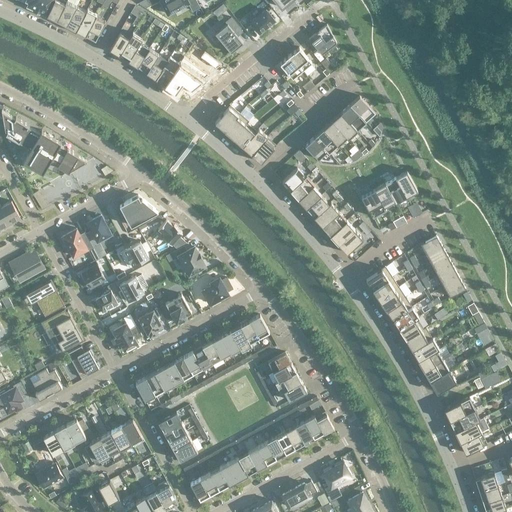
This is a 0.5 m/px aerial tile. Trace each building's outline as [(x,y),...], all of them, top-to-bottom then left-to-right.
[(47,14),(53,0),(25,0),(26,0),(29,2),(27,5),(27,6),(28,6),(33,9),(34,9),(35,9),(39,11),(40,12),(46,15),(47,15),(47,14)] [(47,15),(57,20),(57,19),(65,2),(66,1),(65,1),(62,0),(54,0),(47,14),(47,15)] [(65,2),(57,20),(66,25),(76,5),(66,0),(66,1),(65,2)] [(144,0),(143,0),(138,3),(146,8),(148,7),(144,0)] [(159,0),(160,1),(168,14),(188,3),(192,11),(199,7),(195,0),(159,0)] [(76,5),(66,25),(76,30),(86,10),(76,5)] [(134,5),(130,12),(136,16),(132,23),(136,26),(145,12),(134,5)] [(97,14),(87,9),(86,10),(76,30),(85,35),(96,16),(97,14)] [(269,24),(274,20),(275,20),(274,19),(266,9),(250,22),(253,25),(251,26),(256,32),(258,31),(258,32),(259,32),(260,32),(264,28),(269,24)] [(96,16),(85,35),(95,41),(106,21),(96,16)] [(215,33),(231,53),(243,43),(236,34),(241,30),(231,17),(225,22),(226,24),(215,33)] [(336,42),(326,24),(318,30),(319,32),(316,34),(315,33),(308,38),(321,54),(336,42)] [(119,31),(109,49),(119,54),(129,37),(119,31)] [(140,41),(142,38),(141,38),(141,37),(140,37),(139,37),(139,36),(138,36),(138,35),(137,35),(136,35),(136,34),(135,34),(134,34),(134,33),(133,33),(133,32),(132,32),(129,37),(119,54),(128,60),(140,41)] [(140,41),(128,60),(137,66),(149,47),(140,41)] [(158,53),(149,47),(137,66),(146,72),(158,53)] [(294,50),(289,54),(302,70),(311,62),(299,47),(294,50)] [(204,51),(200,57),(216,68),(221,64),(204,51)] [(158,53),(146,72),(155,78),(167,60),(158,53)] [(302,70),(289,54),(284,59),(280,63),(292,78),(302,70)] [(164,84),(179,63),(170,56),(167,60),(155,78),(164,84)] [(326,58),(321,62),(329,73),(335,69),(326,58)] [(179,63),(164,84),(175,92),(183,82),(191,88),(202,79),(179,63)] [(359,95),(350,104),(366,122),(375,113),(359,95)] [(224,130),(239,113),(230,104),(222,113),(221,112),(218,115),(220,116),(215,122),(224,130)] [(350,104),(341,112),(357,130),(366,122),(350,104)] [(47,133),(41,130),(40,133),(28,126),(29,125),(15,117),(15,118),(1,110),(5,133),(6,133),(5,134),(19,141),(30,148),(23,161),(43,172),(50,160),(57,164),(68,171),(69,171),(87,160),(78,155),(78,154),(67,148),(66,148),(59,144),(61,141),(55,138),(55,137),(47,133)] [(357,130),(341,112),(332,120),(347,136),(346,136),(348,138),(357,130)] [(239,113),(224,130),(233,138),(247,122),(248,120),(239,113)] [(332,120),(323,128),(338,144),(346,136),(347,136),(332,120)] [(247,122),(233,138),(242,146),(256,130),(247,122)] [(376,126),(372,129),(379,136),(381,131),(376,126)] [(256,130),(242,146),(251,154),(266,136),(267,136),(258,128),(256,130)] [(338,144),(323,128),(314,136),(327,150),(329,152),(338,144)] [(266,136),(251,154),(261,162),(276,144),(266,136)] [(327,150),(314,136),(305,144),(318,159),(327,150)] [(113,170),(106,166),(101,169),(104,175),(113,170)] [(297,167),(282,181),(290,190),(305,176),(297,167)] [(417,190),(407,170),(395,177),(406,196),(417,190)] [(314,184),(306,175),(305,176),(290,190),(298,199),(313,185),(314,184)] [(394,200),(395,202),(406,196),(395,177),(385,182),(394,200)] [(374,188),(384,206),(384,205),(394,200),(385,182),(374,188)] [(306,208),(321,194),(313,185),(298,199),(306,208)] [(361,195),(372,217),(386,209),(384,205),(384,206),(374,188),(361,195)] [(119,204),(131,225),(158,211),(138,194),(119,204)] [(328,203),(321,194),(306,208),(314,216),(329,203),(328,203)] [(9,222),(10,224),(15,221),(14,220),(20,217),(11,201),(1,206),(0,206),(9,222)] [(328,203),(329,203),(314,216),(322,225),(338,211),(330,202),(330,201),(328,203)] [(0,206),(1,206),(0,204),(0,229),(3,228),(2,226),(9,222),(0,206)] [(322,225),(330,234),(346,220),(338,211),(322,225)] [(101,214),(87,222),(97,240),(99,239),(100,240),(102,241),(108,237),(109,235),(108,234),(111,233),(101,214)] [(172,243),(176,247),(185,242),(178,236),(182,232),(174,224),(173,225),(166,219),(158,228),(165,234),(163,236),(171,244),(172,243)] [(354,229),(346,220),(330,234),(338,243),(354,229)] [(390,230),(395,227),(393,221),(387,224),(390,230)] [(76,228),(62,236),(73,256),(87,248),(76,228)] [(363,238),(354,229),(338,243),(346,252),(346,253),(363,238)] [(426,254),(442,245),(436,234),(420,243),(426,253),(426,254)] [(136,243),(124,250),(133,265),(148,257),(146,252),(150,249),(146,242),(142,244),(141,244),(138,245),(136,243)] [(183,245),(171,252),(174,258),(179,255),(185,266),(183,267),(187,274),(188,273),(189,274),(196,270),(197,271),(204,267),(203,266),(205,265),(201,259),(201,258),(200,258),(198,254),(198,253),(198,252),(198,253),(194,246),(186,250),(183,245)] [(432,264),(448,256),(442,245),(426,254),(426,253),(424,255),(430,266),(432,265),(432,264)] [(34,249),(9,262),(15,272),(19,270),(24,279),(44,268),(34,249)] [(438,275),(453,266),(448,256),(432,264),(432,265),(437,275),(438,275)] [(97,265),(81,273),(89,287),(105,279),(97,265)] [(372,288),(392,276),(385,265),(366,278),(372,288)] [(443,285),(459,277),(453,266),(438,275),(437,275),(435,276),(442,287),(444,286),(443,285)] [(0,290),(8,286),(0,270),(0,290)] [(122,289),(118,292),(122,299),(130,295),(131,298),(144,291),(135,275),(119,284),(122,289)] [(379,298),(398,286),(392,276),(372,288),(379,298)] [(219,277),(211,282),(212,284),(203,290),(203,291),(202,292),(205,299),(207,298),(210,303),(215,300),(216,300),(216,299),(218,298),(219,298),(227,293),(226,291),(232,288),(226,277),(220,280),(219,277)] [(449,296),(465,288),(459,277),(443,285),(444,286),(449,296)] [(42,283),(30,289),(31,290),(25,293),(30,303),(36,300),(45,315),(44,316),(64,305),(56,289),(51,278),(47,280),(48,281),(42,284),(42,283)] [(96,298),(102,310),(117,302),(113,294),(118,291),(113,282),(107,285),(110,289),(103,293),(103,294),(96,298)] [(386,308),(403,297),(403,298),(405,296),(398,286),(379,298),(386,308)] [(466,290),(461,293),(466,302),(471,299),(466,290)] [(169,300),(165,302),(175,321),(176,321),(177,321),(186,316),(186,315),(191,312),(181,293),(177,295),(177,294),(168,299),(169,300)] [(8,296),(3,299),(7,307),(13,304),(8,296)] [(403,297),(386,308),(392,318),(409,307),(403,298),(403,297)] [(473,302),(467,305),(472,314),(478,311),(473,302)] [(399,329),(416,317),(409,307),(392,318),(399,329)] [(443,307),(437,311),(441,316),(447,312),(443,307)] [(41,321),(57,352),(83,338),(67,310),(66,311),(64,308),(41,321)] [(161,326),(162,326),(153,309),(139,317),(147,334),(149,333),(150,336),(157,332),(157,331),(163,328),(161,326)] [(482,318),(478,311),(473,314),(477,321),(482,318)] [(249,319),(259,337),(269,332),(259,314),(249,319)] [(406,339),(423,328),(416,317),(399,329),(406,339)] [(250,342),(259,337),(249,319),(240,325),(250,342)] [(137,343),(135,339),(142,335),(136,326),(130,329),(126,322),(113,329),(124,350),(137,343)] [(484,322),(477,326),(483,335),(489,332),(484,322)] [(250,342),(240,325),(230,330),(240,347),(240,348),(242,351),(252,345),(250,342)] [(412,349),(431,338),(425,327),(423,328),(406,339),(412,349)] [(231,353),(240,348),(240,347),(230,330),(221,335),(231,353)] [(489,332),(483,336),(487,343),(493,339),(489,332)] [(221,357),(230,352),(230,353),(231,353),(221,335),(211,340),(221,357)] [(437,348),(437,349),(439,348),(438,347),(432,337),(431,338),(412,349),(418,359),(437,348)] [(222,358),(221,357),(211,340),(202,345),(212,363),(222,358)] [(202,345),(193,350),(202,368),(212,363),(202,345)] [(84,351),(81,346),(67,353),(80,377),(98,367),(99,366),(97,362),(96,362),(92,356),(93,355),(90,349),(89,349),(84,351)] [(437,349),(437,348),(418,359),(424,370),(443,359),(437,349)] [(193,350),(183,356),(193,373),(202,368),(193,350)] [(273,371),(282,366),(291,361),(285,351),(267,361),(273,371)] [(183,379),(193,373),(183,356),(174,361),(183,379)] [(449,369),(443,359),(424,370),(430,380),(449,369)] [(41,360),(34,364),(37,369),(44,366),(41,360)] [(55,361),(48,364),(51,369),(58,366),(55,361)] [(174,384),(183,379),(174,361),(164,366),(174,384)] [(291,361),(282,366),(273,371),(278,380),(296,371),(291,361)] [(164,389),(174,384),(164,366),(159,369),(155,371),(164,389)] [(39,400),(54,392),(54,391),(62,387),(58,381),(60,380),(55,370),(49,373),(46,368),(37,374),(39,378),(32,382),(37,391),(35,393),(39,400)] [(430,380),(436,392),(449,384),(450,386),(455,383),(455,381),(456,381),(449,369),(430,380)] [(155,394),(164,389),(155,371),(145,376),(155,394)] [(301,380),(296,371),(278,380),(275,382),(280,392),(283,390),(301,380)] [(487,375),(481,378),(485,386),(491,383),(487,375)] [(145,400),(155,394),(145,376),(135,382),(145,400)] [(479,377),(473,379),(477,388),(483,385),(479,377)] [(283,390),(289,400),(306,390),(301,380),(283,390)] [(7,413),(16,408),(21,406),(19,402),(23,400),(16,387),(0,395),(0,407),(3,406),(7,413)] [(469,396),(444,408),(449,420),(474,408),(469,396)] [(116,403),(111,406),(114,411),(119,408),(116,403)] [(111,406),(105,409),(108,414),(114,411),(111,406)] [(474,408),(449,420),(454,431),(476,420),(480,418),(474,408)] [(324,410),(315,415),(314,416),(323,432),(333,427),(324,410)] [(176,411),(158,421),(161,426),(164,425),(166,429),(163,430),(163,431),(181,421),(176,411)] [(304,420),(314,437),(323,432),(314,416),(315,415),(314,414),(304,420)] [(76,418),(65,424),(74,442),(85,436),(81,427),(78,422),(76,418)] [(132,418),(121,425),(131,442),(142,436),(132,418)] [(304,420),(295,425),(304,443),(307,441),(309,440),(308,438),(311,436),(312,436),(313,438),(314,437),(304,420)] [(454,431),(460,441),(481,431),(476,420),(454,431)] [(186,431),(181,421),(163,431),(166,436),(169,434),(171,438),(168,440),(169,440),(186,431)] [(74,442),(65,424),(54,430),(64,448),(74,442)] [(111,430),(120,448),(131,442),(121,425),(111,430)] [(285,430),(295,448),(304,443),(295,425),(285,430)] [(64,448),(54,430),(43,436),(53,454),(64,448)] [(111,430),(100,436),(110,454),(120,448),(111,430)] [(276,435),(285,453),(295,448),(285,430),(276,435)] [(169,440),(174,450),(192,440),(186,431),(169,440)] [(465,453),(487,442),(481,431),(460,441),(465,453)] [(276,458),(285,453),(276,435),(266,440),(276,458)] [(97,458),(98,460),(110,454),(100,436),(89,442),(94,452),(97,458)] [(43,440),(33,445),(37,452),(47,447),(43,440)] [(197,450),(192,440),(174,450),(179,460),(197,450)] [(266,440),(257,446),(267,463),(276,458),(266,440)] [(257,468),(267,463),(257,446),(248,451),(247,451),(257,468)] [(248,474),(257,468),(247,451),(248,451),(246,449),(237,454),(238,456),(248,474)] [(94,452),(89,454),(92,461),(97,458),(94,452)] [(238,456),(228,461),(238,479),(248,474),(238,456)] [(229,484),(238,479),(228,461),(219,466),(229,484)] [(55,462),(35,473),(43,487),(63,476),(55,462)] [(328,481),(322,484),(328,495),(339,489),(336,483),(350,476),(342,462),(336,465),(329,469),(323,472),(328,481)] [(219,489),(229,484),(219,466),(209,472),(219,489)] [(66,467),(61,470),(66,479),(71,476),(66,467)] [(210,494),(219,489),(209,472),(200,477),(210,494)] [(498,484),(494,472),(475,478),(479,490),(498,484)] [(200,500),(210,494),(200,477),(190,482),(200,500)] [(119,497),(109,479),(98,485),(105,498),(108,503),(119,497)] [(157,490),(166,507),(178,501),(166,480),(155,486),(157,490)] [(304,482),(282,494),(289,507),(317,491),(311,481),(305,484),(304,482)] [(482,501),(501,495),(498,484),(479,490),(482,501)] [(78,502),(82,510),(87,507),(89,511),(90,511),(102,506),(100,501),(105,498),(98,485),(80,495),(83,500),(78,502)] [(157,490),(146,496),(155,511),(158,511),(166,507),(157,490)] [(373,511),(362,492),(348,500),(354,511),(373,511)] [(324,494),(317,497),(321,505),(328,501),(324,494)] [(56,501),(61,506),(66,500),(61,495),(56,501)] [(485,511),(488,511),(505,507),(502,495),(501,495),(482,501),(485,511)] [(155,511),(146,496),(136,501),(141,511),(155,511)] [(251,511),(250,511),(251,511),(277,511),(272,501),(272,500),(271,500),(263,504),(259,507),(251,511)] [(141,511),(136,501),(125,508),(127,511),(141,511)] [(328,503),(320,508),(321,511),(324,511),(331,509),(328,503)]
